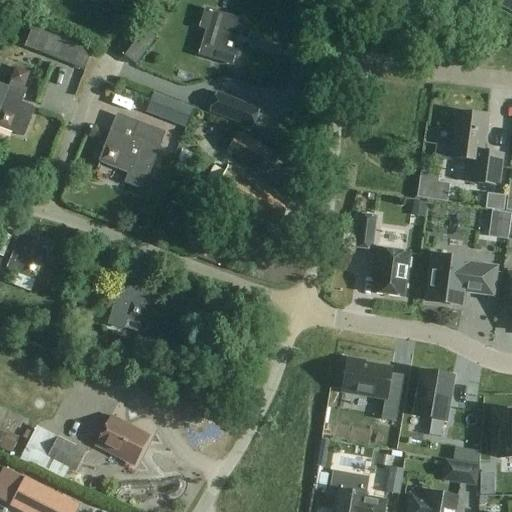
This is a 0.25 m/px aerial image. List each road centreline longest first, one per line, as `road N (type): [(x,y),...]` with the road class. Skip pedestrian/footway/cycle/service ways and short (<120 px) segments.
road 1 (unclassified): [(304,309),(44,209)]
road 2 (unclassified): [(304,309),(330,189),(344,60)]
road 3 (unclassified): [(197,511),(262,406),(304,309)]
road 4 (residential): [(304,309),(435,335),(511,366)]
road 5 (unclassified): [(511,79),(344,60)]
road 6 (unclassified): [(44,209),(99,66)]
